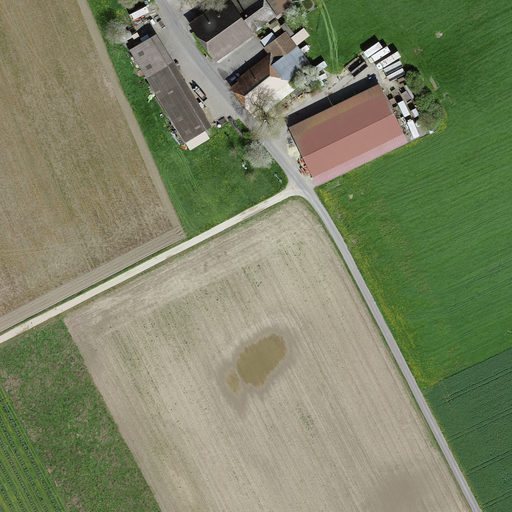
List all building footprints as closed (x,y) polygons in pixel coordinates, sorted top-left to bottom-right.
[(222,4),(191,26),(214,58),(272,17),(260,0),(238,0),(226,9),(222,4)] [(242,79),(232,87),(246,104),(257,95),(262,101),(309,64),(284,33),(266,47),(275,58),(244,82),(242,79)] [(156,45),(134,58),(184,144),(207,131),(156,45)] [(316,82),(310,73),(305,77),(311,85),(316,82)] [(386,94),(295,135),(314,175),(404,133),(386,94)]
